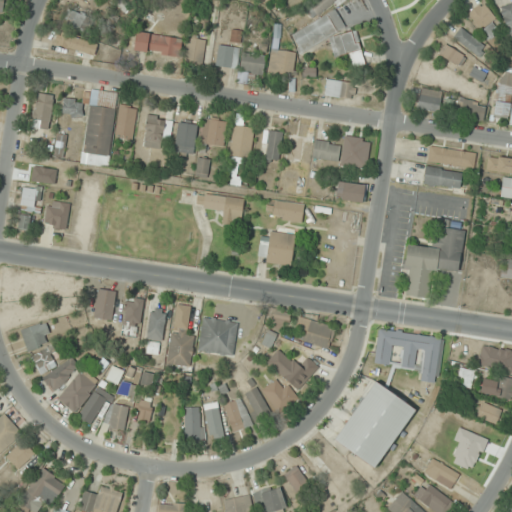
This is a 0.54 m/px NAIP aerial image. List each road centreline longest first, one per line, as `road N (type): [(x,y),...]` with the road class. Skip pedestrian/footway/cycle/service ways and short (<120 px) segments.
road 1 (residential): [(511,139),(0,58)]
road 2 (tertiary): [(511,331),(0,252)]
road 3 (residential): [(452,0),(402,80),(364,310)]
road 4 (residential): [(146,468),(207,470),(291,437),(336,389),(364,310)]
road 5 (residential): [(37,0),(0,203)]
road 6 (residential): [(0,352),(19,390),(62,433),(146,468)]
